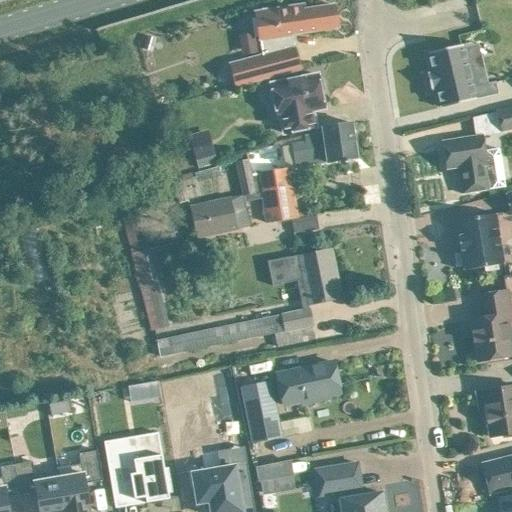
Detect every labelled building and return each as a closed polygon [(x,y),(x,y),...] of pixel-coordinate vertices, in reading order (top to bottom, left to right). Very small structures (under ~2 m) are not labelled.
[(230,64),(236,86),(300,69),(294,48),(292,35),(338,28),(334,6),(305,10),(304,5),(255,13),(262,56),(230,64)] [(147,36),(143,49),(152,51),(155,38),(147,36)] [(434,73),(428,75),(432,89),(437,88),(442,106),(497,93),(495,83),(472,88),(462,46),(429,54),(434,73)] [(270,90),(271,99),(275,102),(278,118),(281,117),(284,134),(315,127),(312,111),(324,109),(317,75),(272,84),(272,87),(270,90)] [(511,108),(497,112),(473,119),(476,137),(482,136),(501,132),(511,129),(511,108)] [(297,167),(357,158),(352,123),(322,128),(322,133),(306,135),(308,143),(294,145),(297,167)] [(216,158),(209,131),(190,136),(199,170),(215,166),(213,159),(216,158)] [(462,139),(443,142),(447,170),(458,168),(462,194),(482,191),(489,190),(505,187),(498,149),(485,151),(482,136),(476,137),(462,139)] [(190,207),(192,219),(197,239),(238,229),(238,228),(250,226),(245,202),(262,199),(257,174),(252,175),(248,159),(234,162),(241,196),(190,207)] [(289,168),(257,174),(262,199),(263,198),(267,223),(291,220),(293,233),(318,229),(316,216),(296,219),(289,168)] [(116,193),(103,196),(106,208),(106,209),(119,205),(116,193)] [(455,221),(458,239),(459,249),(460,253),(454,254),(456,268),(462,267),(463,271),(483,268),(484,273),(498,271),(497,266),(503,265),(496,215),(455,221)] [(341,298),(336,273),(331,250),(299,256),(299,255),(267,262),(272,286),(297,281),(303,310),(309,309),(308,305),(322,302),(341,298)] [(482,318),(475,319),(471,320),(478,362),(511,356),(511,343),(509,324),(511,323),(511,314),(508,291),(478,296),(482,318)] [(316,340),(315,337),(309,310),(290,314),(282,315),(282,316),(261,320),(261,318),(156,340),(160,357),(274,333),(277,348),(316,340)] [(277,375),(284,406),(340,393),(333,362),(277,375)] [(241,388),(252,443),(282,437),(270,382),(241,388)] [(511,386),(482,392),(490,437),(511,433),(511,386)] [(68,402),(48,406),(51,417),(70,413),(68,402)] [(130,439),(104,443),(109,474),(111,474),(116,500),(134,497),(134,499),(145,497),(146,501),(169,497),(168,494),(172,493),(168,470),(164,470),(161,448),(133,453),(130,439)] [(80,464),(56,468),(57,473),(58,473),(64,511),(89,511),(85,484),(102,481),(97,451),(79,454),(80,464)] [(511,457),(502,460),(483,464),(490,494),(510,489),(511,488),(511,457)] [(233,467),(192,474),(195,490),(194,490),(196,500),(197,500),(197,504),(209,502),(211,511),(255,511),(247,460),(233,463),(233,467)] [(32,462),(14,465),(19,495),(36,492),(39,511),(64,511),(58,473),(57,473),(35,477),(32,462)] [(384,511),(382,493),(358,497),(356,490),(361,489),(357,463),(315,470),(319,497),(342,493),(343,497),(338,498),(340,511),(384,511)] [(2,478),(0,478),(0,511),(9,511),(7,497),(19,495),(14,465),(0,467),(2,478)] [(271,480),(260,482),(262,495),(270,494),(272,491),(271,483),(271,480)] [(511,511),(511,497),(500,500),(502,511),(511,511)]
